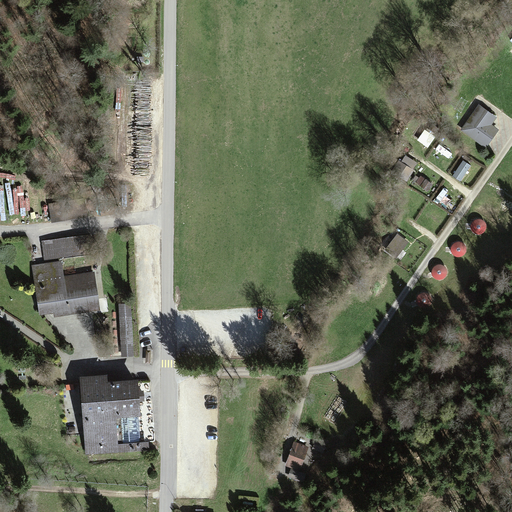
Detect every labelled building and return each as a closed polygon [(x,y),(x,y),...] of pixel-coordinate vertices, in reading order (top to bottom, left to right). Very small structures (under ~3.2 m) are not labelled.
[(479,106),(461,130),(485,147),(497,130),(490,125),(495,118),(479,106)] [(414,171),(400,161),(393,172),(407,181),(414,171)] [(462,162),(453,176),(460,180),(469,166),(462,162)] [(431,185),(420,178),(417,184),(427,191),(431,185)] [(481,234),(483,233),(485,231),(486,229),(486,226),(486,224),(484,221),(482,220),(480,219),(477,219),(475,220),(473,221),(471,224),(471,226),(471,229),(472,231),(474,233),(476,234),(479,234),(481,234)] [(82,233),(41,239),(44,260),(86,254),(82,233)] [(396,259),(407,243),(397,235),(385,251),(396,259)] [(465,254),(466,251),(466,249),(466,246),(464,244),(462,242),(459,242),(457,242),(454,243),(452,244),(451,247),(450,249),(451,252),(452,254),(453,256),(456,257),(458,258),(461,257),(463,256),(465,254)] [(60,260),(31,265),(38,315),(96,307),(90,272),(63,276),(60,260)] [(433,267),(432,269),(431,272),(431,274),(432,276),(434,278),(436,280),(439,280),(441,280),(444,278),(445,276),(446,274),(446,272),(446,269),(444,267),(442,265),(440,265),(438,264),(435,265),(433,267)] [(416,301),(416,303),(418,306),(420,307),(422,308),(425,308),(427,307),(429,305),(431,303),(431,301),(431,299),(430,296),(428,294),(426,293),(424,293),(421,293),(419,294),(417,296),(416,298),(416,301)] [(114,302),(116,348),(133,347),(130,301),(114,302)] [(105,373),(78,375),(82,429),(84,454),(141,449),(136,377),(106,380),(105,373)] [(293,441),(284,464),(296,468),(298,463),(301,464),(307,446),(293,441)]
